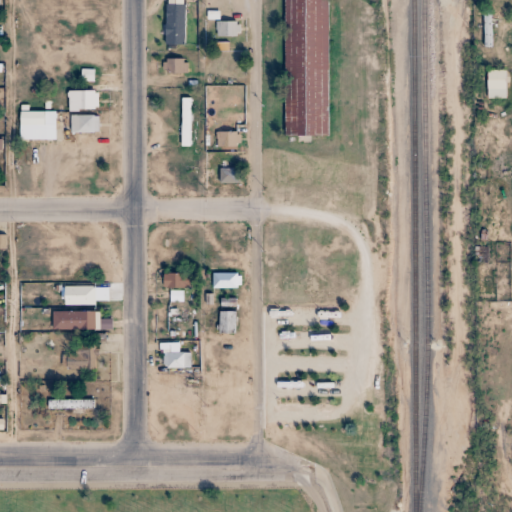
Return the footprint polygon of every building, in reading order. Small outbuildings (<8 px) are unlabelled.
[(323,0),(280,0),(280,141),(323,141),(323,0)] [(165,44),(185,44),(185,5),(165,5),(165,44)] [(217,36),(239,36),(239,22),(217,22),(217,36)] [(216,58),(216,74),(237,74),(237,58),(216,58)] [(165,59),(165,74),(187,74),(187,59),(165,59)] [(487,99),(505,99),(505,70),(487,70),(487,99)] [(67,91),(67,111),(96,111),(96,91),(67,91)] [(18,140),(55,140),(55,111),(18,111),(18,140)] [(97,116),(70,116),(70,132),(97,132),(97,116)] [(218,132),(218,146),(236,146),(236,132),(218,132)] [(239,161),(217,161),(217,187),(239,187),(239,161)] [(163,287),(190,287),(190,274),(163,274),(163,287)] [(240,287),(240,274),(212,274),(212,287),(240,287)] [(94,305),(94,301),(108,301),(108,287),(75,287),(75,305),(94,305)] [(69,312),(69,329),(98,329),(98,311),(69,312)] [(235,311),(218,311),(218,334),(235,334),(235,311)] [(190,352),(164,352),(164,369),(190,369),(190,352)] [(93,400),(48,400),(48,408),(92,409),(93,400)]
